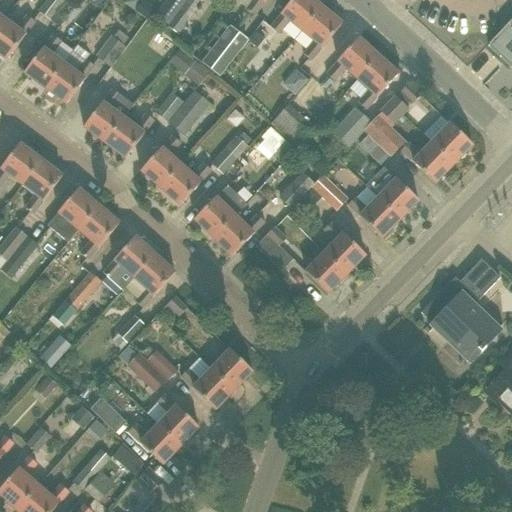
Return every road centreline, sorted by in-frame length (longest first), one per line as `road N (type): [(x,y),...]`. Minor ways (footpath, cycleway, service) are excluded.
road 1 (residential): [(300,365),(114,188),(0,99)]
road 2 (residential): [(300,365),(361,314),(511,152)]
road 3 (residential): [(511,143),(359,0)]
road 4 (residential): [(247,511),(300,365)]
